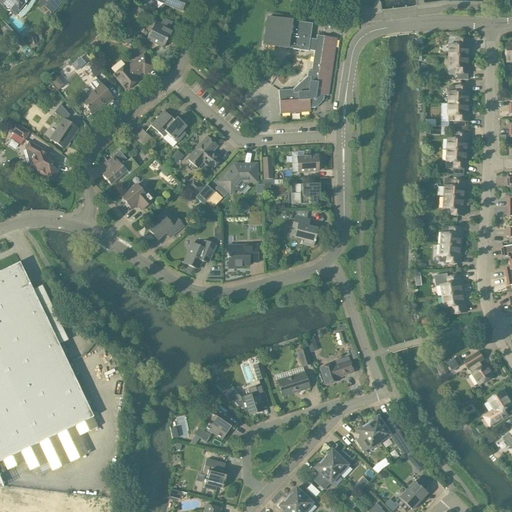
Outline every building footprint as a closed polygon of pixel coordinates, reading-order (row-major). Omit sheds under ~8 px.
[(0,0),(3,4),(4,5),(4,6),(5,8),(6,9),(7,9),(9,10),(10,10),(11,10),(16,14),(27,0),(0,0)] [(41,0),(40,2),(53,12),(62,0),(41,0)] [(157,0),(157,1),(164,4),(182,11),(186,0),(157,0)] [(293,90),(279,90),(280,114),(310,112),(310,108),(315,108),(324,100),(324,95),(328,96),(336,38),(317,35),(316,40),(310,39),(312,24),(268,17),(264,45),(308,52),(308,50),(314,51),(311,71),(308,71),(307,77),(293,90)] [(156,22),(147,40),(163,48),(168,39),(167,39),(168,36),(171,37),(174,31),(156,22)] [(449,56),(469,57),(470,39),(457,39),(457,45),(450,45),(449,56)] [(114,75),(126,91),(139,80),(136,77),(142,72),(145,75),(154,67),(143,54),(128,67),(126,65),(114,75)] [(449,56),(449,68),(448,69),(448,74),(449,75),(455,75),(457,74),(469,74),(469,57),(449,56)] [(85,64),(80,57),(71,65),(76,72),(85,64)] [(92,61),(86,66),(95,78),(101,72),(92,61)] [(58,91),(65,85),(57,77),(54,73),(48,78),(58,91)] [(90,94),(81,101),(92,114),(87,118),(88,118),(102,107),(113,98),(101,84),(97,79),(91,84),(95,90),(91,94),(90,94)] [(449,104),(469,104),(469,86),(468,86),(458,86),(456,86),(449,86),(449,92),(449,104)] [(50,139),(64,149),(78,129),(66,121),(70,115),(60,104),(55,113),(64,119),(50,139)] [(449,104),(449,115),(449,121),(456,121),(456,122),(469,122),(469,104),(449,104)] [(164,111),(151,126),(164,137),(167,134),(172,138),(171,138),(173,140),(173,139),(177,143),(185,134),(182,131),(186,126),(177,118),(174,120),(164,111)] [(14,123),(9,130),(24,140),(29,133),(14,123)] [(142,129),(133,138),(143,147),(151,138),(142,129)] [(448,150),(467,151),(469,134),(456,133),(456,139),(448,139),(448,150)] [(196,149),(191,154),(187,159),(198,169),(203,162),(212,170),(221,160),(212,152),(217,146),(207,137),(200,145),(198,145),(196,147),(196,149)] [(25,149),(30,168),(50,179),(54,178),(58,170),(51,166),(52,163),(50,162),(53,156),(29,142),(25,149)] [(178,163),(184,154),(178,150),(172,158),(178,163)] [(448,150),(447,162),(446,163),(446,167),(447,169),(453,169),(454,168),(464,169),(466,169),(467,151),(448,150)] [(128,161),(119,151),(104,164),(109,170),(103,176),(111,185),(118,179),(121,182),(138,167),(131,159),(128,161)] [(263,178),(273,178),(272,157),(263,157),(263,178)] [(298,158),(299,172),(318,171),(317,157),(298,158)] [(224,177),(219,182),(221,184),(216,189),(224,196),(229,191),(230,193),(235,188),(233,185),(237,181),(243,181),(243,182),(251,181),(251,166),(236,166),(236,169),(235,169),(233,167),(228,172),(227,171),(222,176),(224,177)] [(445,197),(465,199),(466,181),(453,180),(452,179),(450,179),(448,179),(446,179),(445,180),(445,184),(445,186),(445,197)] [(196,198),(205,188),(196,180),(191,180),(185,187),(196,198)] [(291,195),(292,204),(298,204),(300,201),(303,204),(317,204),(317,196),(320,196),(320,184),(296,184),(296,193),(294,193),(291,195)] [(121,198),(132,210),(132,209),(130,207),(135,203),(142,210),(154,200),(143,188),(141,190),(137,185),(121,198)] [(196,198),(203,204),(214,193),(206,186),(205,188),(196,198)] [(445,197),(444,209),(451,209),(451,215),(463,216),(465,199),(445,197)] [(261,223),(261,213),(253,213),(253,220),(256,223),(261,223)] [(295,216),(292,229),(296,230),(295,237),(304,240),(303,244),(313,247),(314,242),(315,242),(315,240),(317,229),(308,226),(310,220),(295,216)] [(149,231),(158,240),(166,233),(170,238),(184,226),(176,217),(169,223),(165,217),(149,231)] [(441,245),(461,246),(463,228),(450,228),(449,226),(443,226),(442,228),(442,231),(442,233),(441,245)] [(184,263),(198,269),(202,261),(208,263),(216,246),(204,241),(201,248),(192,244),(184,263)] [(228,249),(228,269),(238,269),(238,266),(249,266),(249,263),(258,263),(258,245),(237,246),(237,249),(228,249)] [(441,245),(440,256),(448,257),(447,263),(460,264),(461,246),(441,245)] [(509,262),(511,261),(511,245),(501,247),(502,255),(508,254),(509,262)] [(20,262),(0,271),(0,462),(21,452),(25,461),(34,457),(29,448),(94,418),(20,262)] [(443,297),(463,294),(460,276),(447,278),(445,278),(443,279),(442,281),(441,283),(441,285),(443,297)] [(443,297),(445,308),(452,307),(454,315),(466,313),(463,294),(443,297)] [(298,353),(302,367),(311,364),(306,350),(298,353)] [(480,353),(465,362),(469,369),(473,374),(472,374),(480,385),(495,376),(487,365),(483,367),(480,362),(484,360),(480,353)] [(458,356),(448,363),(453,370),(463,363),(458,356)] [(320,368),(326,385),(339,381),(338,377),(353,372),(350,361),(349,361),(348,357),(336,361),(337,365),(334,366),(333,364),(320,368)] [(261,364),(254,367),(258,380),(266,378),(261,364)] [(277,381),(282,397),(291,394),(291,393),(296,391),(296,392),(304,390),(303,389),(308,387),(309,388),(304,373),(277,381)] [(251,395),(242,398),(234,390),(228,396),(241,408),(244,407),(245,410),(246,410),(246,411),(248,411),(250,415),(263,411),(260,404),(267,401),(262,385),(249,389),(251,395)] [(221,398),(212,388),(208,392),(217,401),(221,398)] [(511,403),(504,391),(488,400),(495,411),(484,417),(490,427),(508,415),(505,410),(511,405),(511,403)] [(199,428),(194,435),(206,443),(211,436),(210,436),(212,432),(223,439),(230,428),(234,430),(238,423),(225,414),(228,411),(216,403),(209,413),(214,416),(209,423),(208,425),(206,428),(208,429),(206,433),(199,428)] [(176,417),(180,438),(189,436),(185,415),(176,417)] [(380,442),(390,435),(403,455),(413,449),(409,442),(407,444),(404,440),(403,440),(397,431),(397,430),(389,418),(382,423),(379,422),(380,420),(378,416),(367,424),(380,442)] [(380,442),(367,424),(357,431),(359,434),(362,435),(361,437),(355,440),(364,453),(369,449),(380,442)] [(323,459),(339,474),(348,465),(352,460),(342,450),(337,455),(335,455),(335,453),(332,450),(323,459)] [(412,454),(409,457),(407,458),(415,467),(420,463),(412,454)] [(206,459),(202,473),(207,475),(206,480),(205,480),(204,482),(205,482),(204,488),(216,491),(217,487),(223,489),(226,476),(222,475),(225,464),(206,459)] [(323,459),(314,468),(317,471),(320,471),(320,473),(313,480),(324,490),(330,483),(331,484),(339,474),(323,459)] [(377,474),(381,469),(376,465),(372,469),(377,474)] [(420,502),(427,494),(425,491),(429,487),(418,477),(407,490),(420,502)] [(359,492),(364,487),(358,482),(354,487),(359,492)] [(287,497),(303,511),(304,511),(312,503),(317,498),(306,488),(301,493),(299,493),(299,491),(296,488),(287,497)] [(420,502),(407,490),(395,502),(405,511),(409,508),(412,510),(420,502)] [(303,511),(287,497),(279,506),(282,509),(284,509),(284,511),(283,511),(303,511)] [(29,511),(0,501),(0,511),(29,511)] [(383,511),(381,509),(382,508),(376,503),(368,511),(383,511)]
